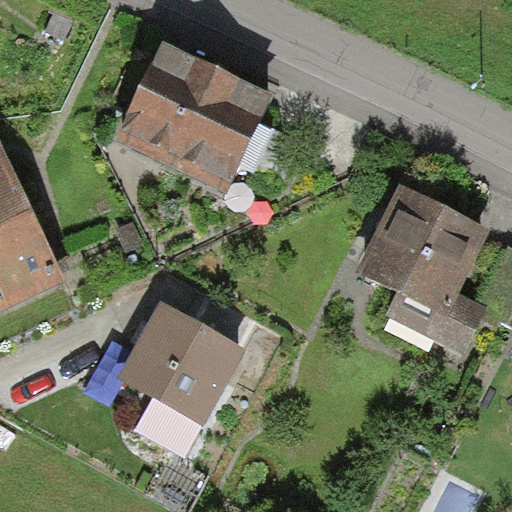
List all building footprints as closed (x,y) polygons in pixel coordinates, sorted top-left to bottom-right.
[(162,49),(116,145),(227,198),(273,101),(182,58),(162,49)] [(0,318),(65,288),(51,259),(0,148),(0,318)] [(489,238),(402,191),(377,237),(356,276),(398,299),(386,320),(463,362),(490,314),(458,296),(489,238)] [(511,323),(511,284),(497,317),(511,323)] [(242,356),(159,309),(145,334),(117,384),(154,405),(140,430),(185,455),(242,356)]
